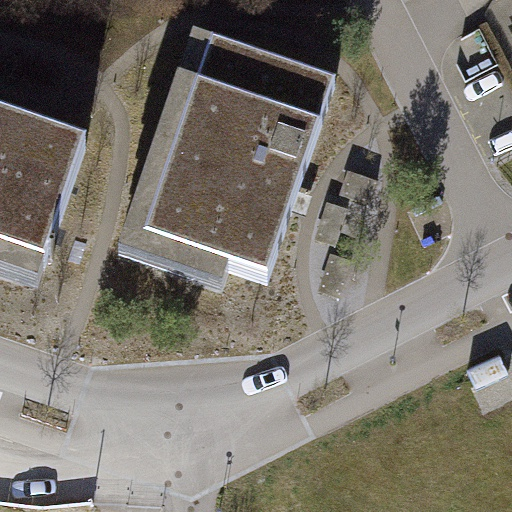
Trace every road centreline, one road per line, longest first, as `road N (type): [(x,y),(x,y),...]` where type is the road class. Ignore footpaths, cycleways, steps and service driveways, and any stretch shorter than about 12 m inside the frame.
road 1 (residential): [(0,367),(84,395),(174,396),(283,381),(503,267)]
road 2 (residential): [(503,267),(366,0)]
